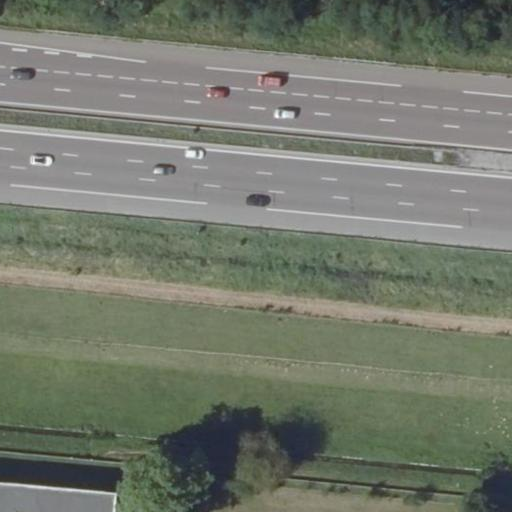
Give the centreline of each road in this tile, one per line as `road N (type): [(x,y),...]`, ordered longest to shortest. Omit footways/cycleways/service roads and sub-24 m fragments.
road 1 (motorway): [(511,122),(0,73)]
road 2 (motorway): [(0,159),(511,207)]
